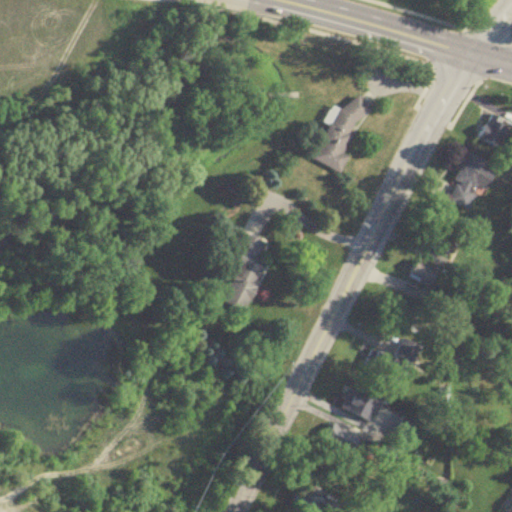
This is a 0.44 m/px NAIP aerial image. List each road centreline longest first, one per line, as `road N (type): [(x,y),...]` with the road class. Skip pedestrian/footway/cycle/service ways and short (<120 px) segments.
road 1 (tertiary): [(511,17),(471,58),(410,166),(238,511)]
road 2 (track): [(0,302),(118,253),(160,255),(168,295),(160,407),(116,439),(0,498)]
road 3 (tertiary): [(260,0),(471,58)]
road 4 (track): [(0,122),(40,101),(88,0)]
